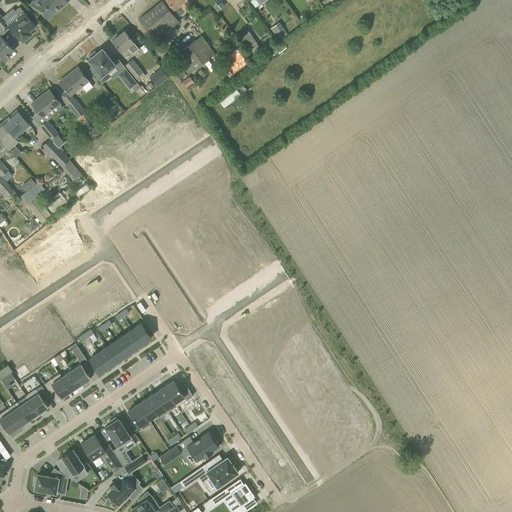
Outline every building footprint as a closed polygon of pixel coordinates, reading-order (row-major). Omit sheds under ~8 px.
[(66,0),(65,0),(32,0),(30,3),(39,13),(41,11),(47,18),(66,0)] [(166,0),(172,6),(179,15),(192,6),(187,0),(166,0)] [(207,0),(213,7),(214,7),(217,11),(225,5),(220,0),(207,0)] [(139,19),(159,45),(177,30),(173,25),(178,21),(162,1),(139,19)] [(0,27),(4,32),(9,28),(18,38),(19,40),(20,39),(23,42),(30,36),(26,32),(27,31),(29,32),(36,26),(19,6),(14,10),(12,7),(2,16),(0,13),(0,27)] [(270,28),(274,33),(283,27),(279,21),(270,28)] [(112,40),(121,51),(127,47),(132,53),(138,48),(124,31),(112,40)] [(9,58),(8,56),(14,50),(0,35),(0,58),(4,63),(9,58)] [(174,55),(187,73),(215,53),(202,35),(174,55)] [(270,35),(263,40),(267,45),(274,40),(270,35)] [(87,59),(93,66),(90,68),(101,83),(110,76),(106,71),(115,65),(101,48),(96,53),(94,51),(88,56),(89,58),(87,59)] [(234,60),(225,66),(231,74),(248,63),(237,48),(229,54),(234,60)] [(124,65),(135,77),(143,71),(132,58),(124,65)] [(86,91),(93,86),(88,81),(90,80),(85,74),(84,75),(78,67),(59,81),(65,89),(58,94),(92,138),(100,131),(71,94),(82,86),(86,91)] [(149,77),(156,86),(168,76),(161,67),(149,77)] [(180,67),(175,70),(180,78),(185,74),(180,67)] [(126,69),(118,74),(129,88),(131,86),(135,91),(140,87),(136,82),(126,69)] [(182,81),(186,87),(194,81),(190,75),(182,81)] [(235,88),(217,99),(221,107),(240,96),(235,88)] [(32,103),(38,111),(43,117),(60,103),(49,90),(32,103)] [(16,110),(2,122),(17,140),(19,138),(17,135),(19,132),(21,134),(25,130),(24,128),(29,124),(23,117),(16,110)] [(40,125),(51,138),(57,133),(47,120),(40,125)] [(2,122),(0,124),(0,138),(5,145),(9,149),(18,141),(17,140),(2,122)] [(53,141),(62,150),(63,149),(60,146),(65,142),(57,133),(51,138),(53,141)] [(0,174),(6,181),(12,174),(8,170),(9,168),(0,159),(0,156),(9,149),(5,145),(0,138),(0,174)] [(62,150),(53,141),(49,138),(41,145),(61,165),(72,180),(81,173),(69,158),(62,150)] [(0,174),(0,188),(7,196),(14,190),(6,181),(0,174)] [(37,181),(19,195),(39,219),(42,223),(52,215),(48,211),(36,196),(44,189),(37,181)] [(65,191),(44,201),(48,210),(69,200),(65,191)] [(23,225),(30,233),(40,225),(33,217),(28,220),(30,222),(28,223),(27,221),(23,225)] [(141,323),(132,329),(142,343),(150,337),(141,323)] [(132,329),(123,335),(133,349),(142,343),(132,329)] [(123,335),(115,341),(125,355),(133,349),(123,335)] [(115,341),(107,346),(116,361),(125,355),(115,341)] [(83,355),(77,345),(71,349),(78,359),(83,355)] [(107,346),(98,352),(108,366),(116,361),(107,346)] [(98,352),(89,358),(99,372),(108,366),(98,352)] [(81,363),(71,370),(80,384),(86,380),(86,381),(91,378),(81,363)] [(8,364),(0,369),(0,378),(0,379),(12,371),(8,364)] [(71,370),(61,376),(71,391),(76,388),(75,387),(80,384),(71,370)] [(61,376),(59,373),(49,380),(45,375),(40,378),(46,387),(51,384),(60,397),(66,393),(67,394),(71,391),(61,376)] [(173,380),(163,387),(176,406),(186,399),(173,380)] [(41,385),(26,395),(38,413),(43,409),(44,410),(49,407),(43,398),(48,395),(41,385)] [(163,387),(155,392),(168,412),(176,406),(163,387)] [(155,392),(146,398),(157,413),(156,414),(159,418),(168,412),(155,392)] [(16,402),(18,405),(19,405),(29,420),(33,417),(33,416),(38,413),(26,395),(16,402)] [(146,398),(138,403),(148,419),(156,414),(157,413),(146,398)] [(138,403),(128,410),(141,429),(151,423),(148,419),(138,403)] [(19,405),(18,405),(9,412),(18,426),(24,422),(24,423),(29,420),(19,405)] [(9,412),(7,408),(0,413),(0,425),(2,424),(9,434),(14,431),(13,430),(18,426),(9,412)] [(118,447),(112,450),(123,466),(131,460),(121,445),(131,439),(125,430),(127,429),(122,422),(121,423),(118,418),(116,419),(115,417),(108,422),(109,423),(104,427),(118,447)] [(208,432),(186,447),(195,461),(203,455),(203,457),(212,451),(219,446),(213,437),(212,438),(208,432)] [(123,466),(112,450),(108,443),(103,446),(95,434),(81,443),(91,459),(98,455),(102,461),(107,458),(115,471),(123,466)] [(168,449),(159,456),(164,463),(181,452),(176,444),(168,449)] [(67,465),(59,471),(65,475),(73,480),(80,475),(76,470),(83,466),(79,460),(80,459),(77,454),(76,455),(72,449),(69,451),(68,450),(63,453),(64,454),(61,456),(67,465)] [(124,466),(129,472),(146,461),(141,454),(124,466)] [(192,472),(179,481),(183,487),(196,478),(200,476),(202,479),(209,474),(217,486),(238,472),(227,456),(213,466),(209,460),(192,472)] [(0,481),(0,482),(2,471),(7,471),(9,464),(6,459),(1,458),(0,463),(0,481)] [(65,475),(59,471),(54,467),(48,476),(37,474),(37,477),(34,477),(33,485),(35,485),(34,489),(55,492),(57,483),(64,485),(65,475)] [(102,470),(97,473),(102,480),(107,477),(102,470)] [(238,477),(209,498),(213,504),(223,498),(230,493),(238,505),(231,509),(233,511),(242,511),(246,509),(242,503),(254,495),(244,481),(242,482),(238,477)] [(112,488),(107,493),(110,496),(109,497),(114,503),(116,501),(118,504),(127,494),(132,499),(143,489),(137,483),(133,487),(123,478),(120,481),(117,478),(109,486),(112,488)] [(86,498),(88,489),(81,485),(79,497),(86,498)] [(131,509),(133,511),(153,511),(154,511),(148,501),(152,496),(147,491),(137,501),(139,504),(131,509)] [(156,509),(157,511),(165,511),(174,507),(169,500),(156,509)]
